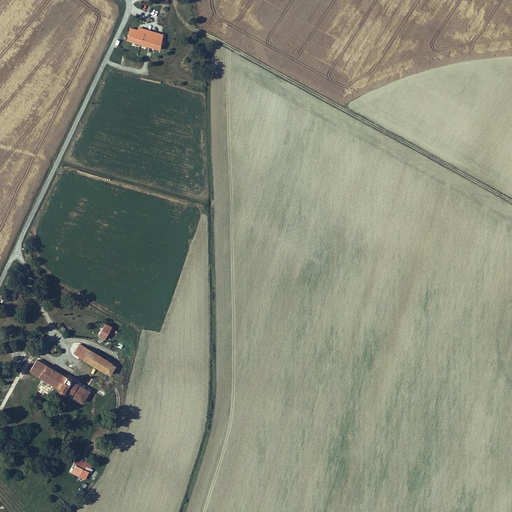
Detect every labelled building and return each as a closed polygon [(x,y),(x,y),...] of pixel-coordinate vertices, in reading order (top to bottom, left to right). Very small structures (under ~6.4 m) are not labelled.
[(131,22),(128,35),(159,44),(163,31),(131,22)] [(99,330),(105,334),(113,322),(107,318),(99,330)] [(113,322),(105,334),(116,341),(124,329),(113,322)] [(75,347),(80,351),(85,341),(80,338),(75,347)] [(85,341),(80,351),(111,369),(114,365),(115,366),(118,361),(85,341)] [(48,378),(46,381),(53,386),(56,382),(62,385),(61,387),(64,390),(66,387),(73,392),(79,380),(81,377),(70,370),(67,374),(37,356),(31,367),(48,378)] [(79,380),(73,392),(84,398),(91,387),(89,386),(90,384),(87,382),(86,384),(79,380)] [(103,382),(99,389),(106,393),(109,388),(106,386),(107,384),(103,382)] [(75,468),(79,470),(80,467),(84,469),(91,472),(93,467),(89,466),(91,462),(95,463),(95,461),(89,458),(80,453),(78,459),(80,461),(78,464),(77,464),(75,468)]
